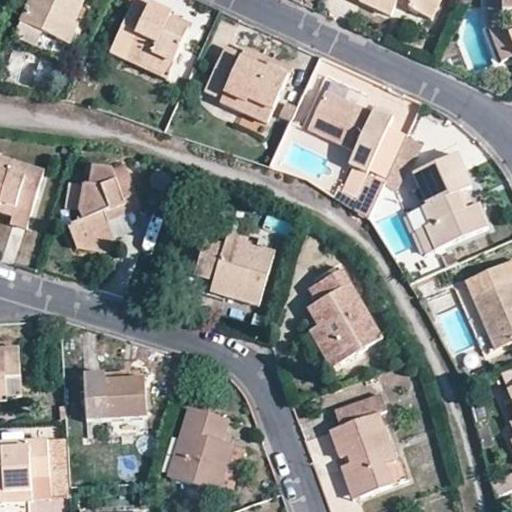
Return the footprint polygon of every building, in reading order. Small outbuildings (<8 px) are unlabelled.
[(32,0),(20,26),(67,48),(76,27),(73,26),(84,0),(32,0)] [(134,0),(121,30),(135,36),(128,53),(170,71),(186,32),(168,24),(172,16),(149,6),(136,0),(134,0)] [(359,0),(357,5),(388,20),(396,6),(397,0),(408,0),(406,11),(429,22),(439,0),(359,0)] [(397,0),(396,6),(406,11),(408,0),(397,0)] [(500,0),(487,0),(488,28),(503,62),(511,58),(511,48),(507,35),(501,23),(501,10),(500,0)] [(511,0),(500,0),(501,10),(511,13),(511,33),(507,35),(511,48),(511,0)] [(190,25),(172,16),(168,24),(186,32),(190,25)] [(67,48),(20,26),(15,39),(62,60),(67,48)] [(271,112),(288,77),(267,67),(269,61),(244,50),(241,57),(224,49),(205,93),(221,100),(219,106),(242,116),(248,101),(271,112)] [(170,71),(128,53),(124,61),(166,80),(170,71)] [(290,70),(269,61),(267,67),(288,77),(290,70)] [(370,115),(325,95),(309,133),(353,153),(347,167),(369,177),(395,120),(373,111),(370,115)] [(265,126),(271,112),(248,101),(242,116),(265,126)] [(429,205),(424,207),(432,226),(428,227),(436,251),(491,228),(481,205),(474,208),(466,211),(460,194),(467,191),(474,188),(459,154),(415,172),(429,205)] [(0,203),(14,208),(18,197),(34,202),(42,173),(0,159),(0,203)] [(90,187),(93,169),(86,168),(83,186),(90,187)] [(129,177),(116,182),(111,172),(93,169),(90,187),(83,186),(75,226),(68,229),(73,245),(98,248),(99,255),(104,256),(106,255),(103,249),(114,244),(107,223),(104,216),(125,208),(127,215),(141,209),(129,177)] [(474,208),(467,191),(460,194),(466,211),(474,208)] [(18,197),(14,208),(11,219),(8,226),(25,232),(34,202),(18,197)] [(0,215),(11,219),(14,208),(0,203),(0,215)] [(432,226),(424,207),(410,213),(417,232),(428,227),(432,226)] [(127,215),(125,208),(104,216),(107,223),(127,215)] [(436,251),(428,227),(417,232),(426,255),(436,251)] [(228,234),(224,248),(242,253),(246,240),(228,234)] [(247,236),(246,240),(242,253),(224,248),(214,282),(210,294),(257,308),(273,254),(264,251),(266,241),(247,236)] [(214,282),(224,248),(204,242),(194,276),(214,282)] [(117,251),(114,244),(103,249),(106,255),(117,251)] [(98,248),(73,245),(76,252),(99,255),(98,248)] [(511,344),(511,286),(511,282),(511,281),(511,264),(466,281),(494,351),(511,344)] [(316,307),(350,287),(342,273),(308,293),(316,307)] [(382,340),(350,287),(316,307),(307,311),(316,329),(338,366),(382,340)] [(338,366),(316,329),(308,334),(330,371),(338,366)] [(0,357),(18,356),(19,356),(18,348),(0,348),(0,357)] [(19,375),(18,356),(0,357),(0,397),(6,398),(5,376),(19,375)] [(131,372),(103,375),(105,412),(106,423),(146,421),(143,380),(131,380),(131,372)] [(105,412),(103,375),(84,376),(86,412),(105,412)] [(341,429),(379,416),(386,412),(380,396),(335,411),(341,429)] [(219,444),(221,434),(225,420),(191,410),(170,480),(217,494),(231,447),(229,447),(219,444)] [(395,462),(379,416),(341,429),(329,434),(338,460),(347,457),(350,465),(361,498),(392,486),(385,467),(395,462)] [(146,421),(106,423),(106,433),(147,430),(146,421)] [(232,437),(221,434),(219,444),(229,447),(232,437)] [(45,442),(26,443),(29,491),(30,503),(49,502),(45,442)] [(3,492),(29,491),(26,443),(0,444),(0,504),(4,504),(3,492)] [(361,498),(350,465),(340,468),(352,501),(361,498)] [(501,495),(511,490),(511,473),(495,481),(501,495)] [(30,503),(29,491),(3,492),(4,504),(30,503)]
